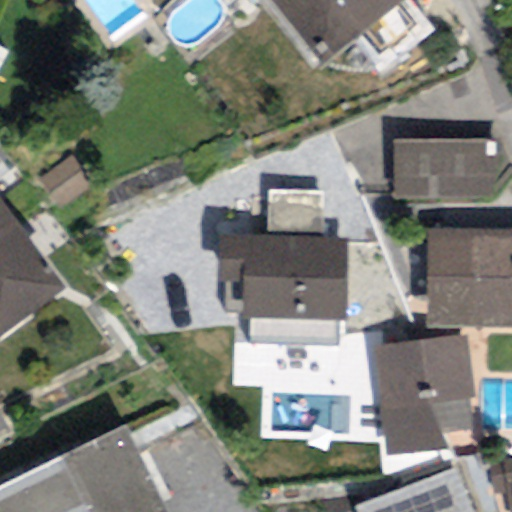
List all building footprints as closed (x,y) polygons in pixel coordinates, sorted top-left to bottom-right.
[(269,0),(321,65),(402,0),(269,0)] [(487,139),(393,140),(393,201),(487,200),(487,139)] [(93,186),(72,156),(38,180),(60,210),(93,186)] [(268,237),(321,238),(322,194),(269,192),(268,237)] [(0,198),(0,338),(67,289),(0,198)] [(511,231),(428,231),(427,328),(511,328),(511,231)] [(344,322),(346,239),(321,238),(268,237),(247,236),(246,240),(219,242),(220,284),(243,284),(241,319),(250,320),(337,322),(344,322)] [(337,345),(337,322),(250,320),(249,343),(337,345)] [(465,336),(375,347),(385,456),(447,450),(445,432),(472,429),(468,399),(474,398),(465,336)] [(0,485),(0,511),(166,511),(125,426),(0,485)] [(511,511),(511,458),(489,462),(494,498),(508,496),(510,511),(511,511)] [(471,511),(456,470),(354,508),(355,511),(471,511)]
